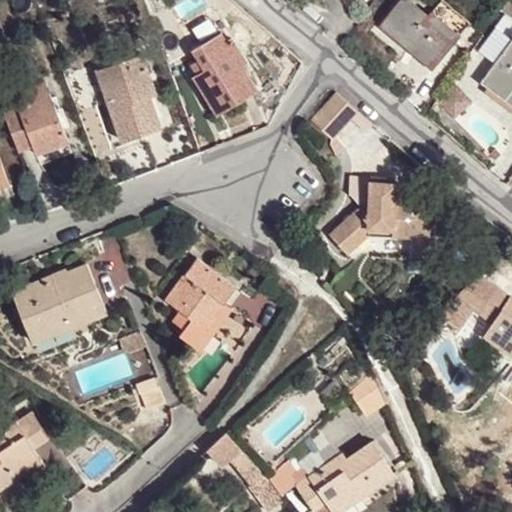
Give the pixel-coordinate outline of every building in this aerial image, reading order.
[(400,0),(381,25),(407,45),(410,40),(437,60),(469,21),(442,0),(441,0),(429,16),(407,0),(400,0)] [(511,31),(502,24),(481,49),(497,62),(484,80),(507,98),(511,101),(511,31)] [(190,75),(214,114),(234,101),(254,88),(232,53),(236,49),(227,37),(224,39),(217,30),(190,49),(201,68),(190,75)] [(410,40),(407,45),(433,65),(437,60),(410,40)] [(141,57),(105,71),(116,100),(107,103),(122,144),(142,137),(162,130),(149,98),(146,91),(153,88),(141,57)] [(116,100),(105,71),(97,74),(107,103),(116,100)] [(28,104),(6,113),(21,150),(34,144),(38,155),(54,148),(69,141),(44,81),(23,90),(28,104)] [(156,95),(153,88),(146,91),(149,98),(156,95)] [(359,110),(343,96),(318,126),(334,140),(359,110)] [(397,179),(369,180),(373,202),(336,241),(355,258),(359,254),(374,238),(434,236),(433,198),(412,199),(412,203),(398,204),(398,200),(397,179)] [(374,238),(359,254),(435,251),(434,236),(374,238)] [(199,328),(215,305),(227,288),(190,260),(160,302),(175,313),(167,323),(179,331),(175,337),(193,351),(206,333),(199,328)] [(70,270),(56,277),(59,285),(73,278),(70,270)] [(59,285),(56,277),(17,294),(35,338),(72,322),(79,337),(115,321),(93,273),(75,281),(73,278),(59,285)] [(496,323),(491,331),(511,345),(511,298),(500,290),(484,314),(496,323)] [(222,310),(215,305),(199,328),(206,333),(222,310)] [(72,322),(35,338),(42,353),(79,337),(72,322)] [(511,345),(491,331),(487,337),(511,353),(511,345)] [(376,374),(348,400),(365,419),(390,406),(376,374)] [(0,492),(16,481),(11,474),(37,456),(32,450),(39,445),(47,440),(30,415),(0,436),(0,492)] [(344,466),(340,459),(309,481),(330,511),(335,511),(363,494),(366,499),(383,488),(399,477),(377,443),(353,460),(344,466)] [(348,453),(340,459),(344,466),(353,460),(348,453)] [(11,474),(16,481),(42,463),(37,456),(11,474)] [(268,473),(253,486),(271,509),(286,498),(268,473)] [(363,494),(335,511),(346,511),(366,499),(363,494)]
